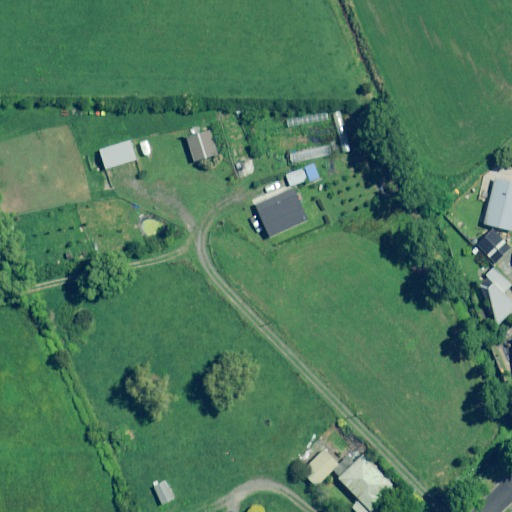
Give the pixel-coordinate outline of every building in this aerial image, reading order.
[(112,137),(111,131),(109,132),(107,125),(98,127),(103,148),(116,144),(114,136),(112,137)] [(218,155),(211,130),(185,138),(193,163),(218,155)] [(130,141),(99,150),(105,169),(136,160),(130,141)] [(310,181),(306,170),(289,176),(293,188),(310,181)] [(511,182),(498,179),(488,226),(511,231),(511,182)] [(308,221),(295,189),(255,205),(269,238),(308,221)] [(497,243),(490,236),(478,248),(493,264),(501,255),(493,247),(497,243)] [(511,287),(511,285),(495,270),(488,277),(490,280),(482,288),(501,326),(511,314),(511,300),(506,294),(511,287)] [(327,449),(318,458),(303,474),(319,489),(334,473),(362,500),(354,508),(357,511),(375,511),(389,499),(386,496),(395,486),(358,449),(343,465),(327,449)] [(176,501),(168,483),(157,488),(164,506),(176,501)]
